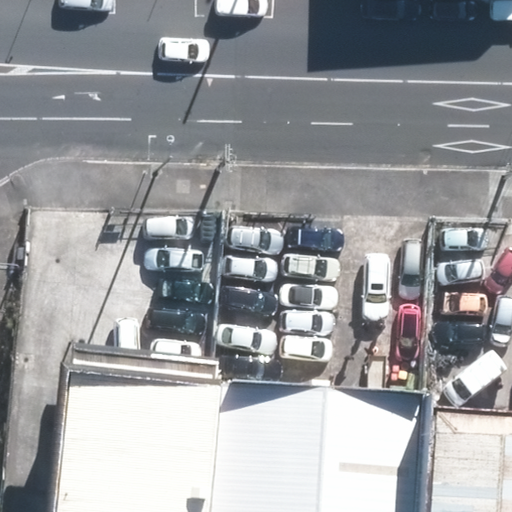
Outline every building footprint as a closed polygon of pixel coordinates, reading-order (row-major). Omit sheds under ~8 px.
[(225,248),(189,245),(184,321),(220,323),(225,248)] [(173,283),(100,277),(97,309),(171,315),(173,283)] [(189,511),(196,410),(30,400),(22,511),(189,511)] [(405,511),(411,424),(196,410),(189,511),(405,511)] [(511,511),(511,430),(411,424),(405,511),(511,511)]
